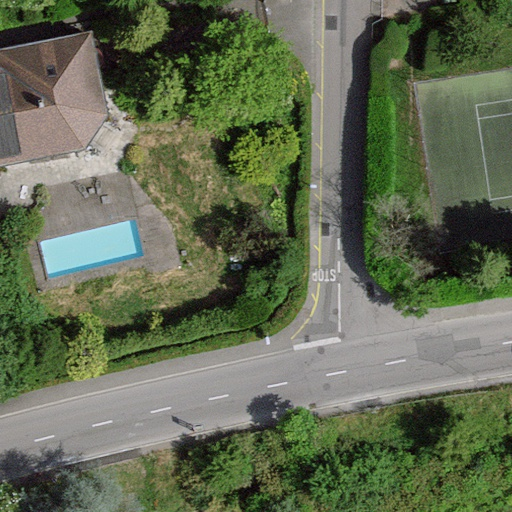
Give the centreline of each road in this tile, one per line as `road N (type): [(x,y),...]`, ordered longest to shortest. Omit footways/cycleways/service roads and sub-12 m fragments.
road 1 (residential): [(344,0),(345,371)]
road 2 (tertiary): [(345,371),(0,450)]
road 3 (tertiary): [(511,341),(345,371)]
